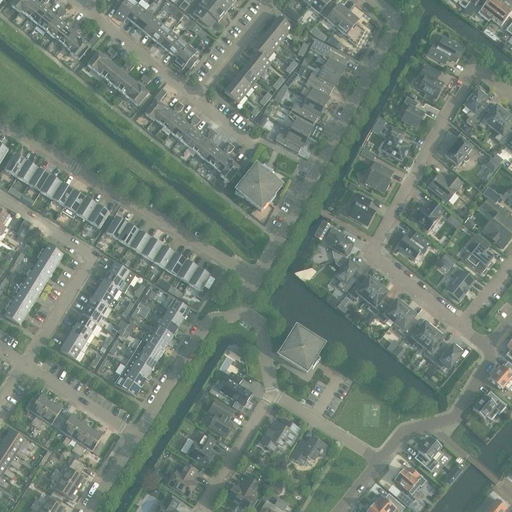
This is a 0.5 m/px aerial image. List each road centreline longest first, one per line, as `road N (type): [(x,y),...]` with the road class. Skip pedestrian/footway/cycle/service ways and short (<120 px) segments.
road 1 (residential): [(511,104),(472,74),(370,254),(460,327)]
road 2 (unclassified): [(255,281),(392,28),(395,18),(373,0)]
road 3 (residential): [(0,124),(255,281)]
road 4 (residential): [(29,364),(90,257),(0,199)]
road 5 (residential): [(136,436),(209,319),(239,311)]
road 6 (residential): [(196,98),(85,8)]
road 7 (residential): [(211,511),(205,505),(272,395)]
road 8 (residential): [(136,436),(29,364)]
road 9 (residential): [(378,463),(272,395)]
road 10 (residential): [(196,98),(266,0)]
